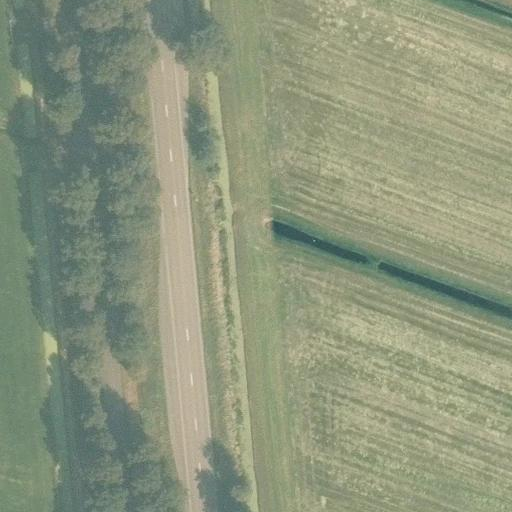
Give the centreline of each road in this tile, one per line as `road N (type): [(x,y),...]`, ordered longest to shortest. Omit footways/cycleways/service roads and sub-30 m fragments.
road 1 (unclassified): [(122,511),(73,0)]
road 2 (primary): [(203,511),(155,0)]
